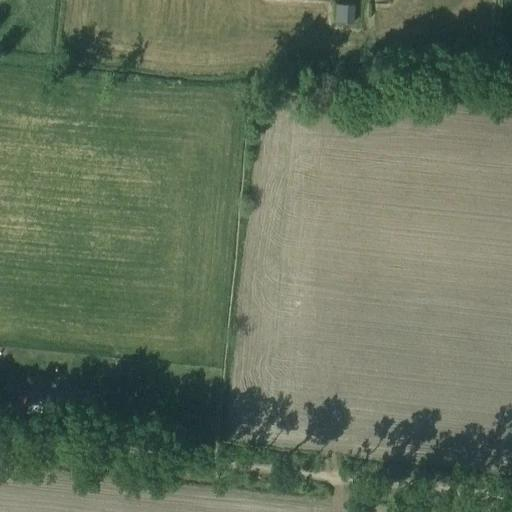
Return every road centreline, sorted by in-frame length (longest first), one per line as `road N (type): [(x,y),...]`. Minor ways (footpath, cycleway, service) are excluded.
road 1 (track): [(511,498),(220,465)]
road 2 (track): [(220,465),(0,440)]
